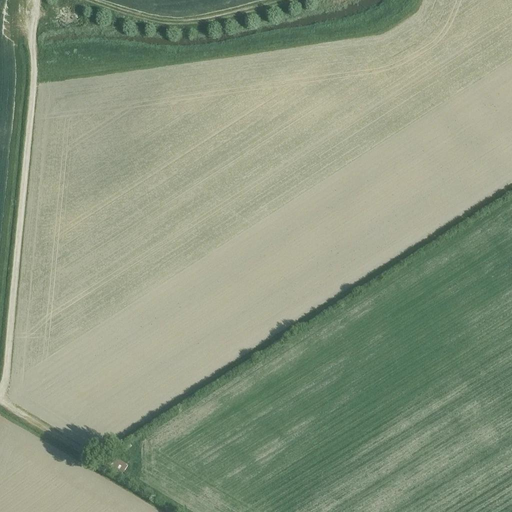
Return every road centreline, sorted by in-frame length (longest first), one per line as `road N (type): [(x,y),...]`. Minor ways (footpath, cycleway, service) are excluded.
road 1 (track): [(0,405),(89,457),(511,182)]
road 2 (track): [(0,332),(23,46)]
